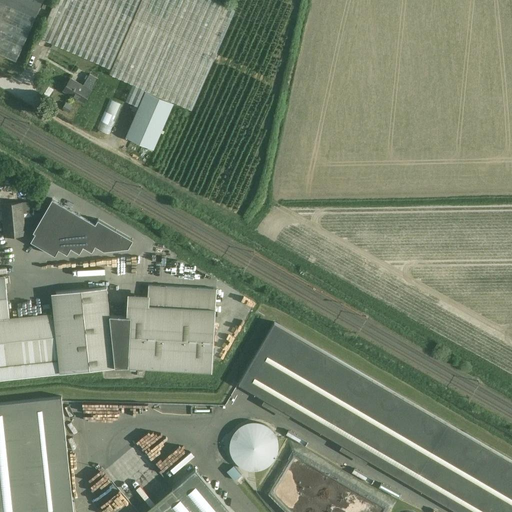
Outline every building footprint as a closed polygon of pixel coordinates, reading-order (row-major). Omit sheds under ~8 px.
[(42,0),(0,0),(0,54),(16,61),(42,0)] [(54,1),(39,37),(51,43),(52,44),(51,48),(56,50),(58,46),(110,70),(109,73),(132,84),(125,100),(134,104),(131,110),(136,112),(126,137),(153,149),(174,102),(191,109),(192,109),(213,59),(216,54),(235,9),(226,6),(222,4),(213,0),(56,0),(55,2),(54,1)] [(84,101),(94,85),(97,78),(89,74),(88,76),(86,74),(84,78),(86,79),(83,85),(70,78),(63,90),(78,99),(78,98),(84,101)] [(106,97),(99,128),(111,131),(119,101),(106,97)] [(73,107),(65,102),(62,108),(69,113),(67,117),(70,119),(73,115),(69,112),(73,107)] [(95,224),(52,199),(33,232),(35,233),(30,241),(55,255),(59,249),(67,253),(70,247),(79,252),(83,246),(91,251),(95,245),(103,250),(128,247),(132,239),(98,219),(95,224)] [(24,218),(23,213),(30,213),(29,201),(22,202),(1,204),(3,220),(24,218)] [(4,237),(25,235),(24,218),(3,220),(4,237)] [(0,378),(65,372),(64,372),(114,367),(127,366),(211,370),(216,289),(148,285),(147,305),(131,304),(130,318),(109,315),(106,287),(105,281),(56,287),(59,316),(9,321),(5,277),(0,277),(0,378)] [(245,312),(248,307),(230,297),(227,303),(245,312)] [(460,511),(511,511),(511,460),(274,322),(238,383),(460,511)] [(231,511),(195,469),(144,511),(73,511),(61,400),(61,396),(0,402),(0,511),(231,511)] [(186,420),(186,404),(152,404),(152,412),(156,412),(156,420),(186,420)] [(278,451),(278,446),(278,441),(276,437),(274,432),(271,429),(269,427),(264,424),(259,422),(255,421),(250,422),(245,423),(240,425),(236,428),(233,432),(231,435),(229,440),(229,446),(229,450),(230,455),(233,460),(236,463),(240,467),(243,468),(248,470),(253,471),(258,470),(262,469),(267,467),(270,464),(273,461),(276,456),(278,451)] [(158,466),(182,451),(178,446),(155,461),(158,466)] [(323,446),(321,450),(336,457),(338,453),(323,446)] [(233,462),(225,469),(234,478),(241,472),(233,462)] [(356,466),(354,471),(364,475),(366,470),(356,466)] [(146,501),(152,496),(160,490),(166,485),(154,469),(140,479),(141,480),(134,486),(146,501)] [(103,494),(116,511),(120,511),(122,511),(106,492),(103,494)]
